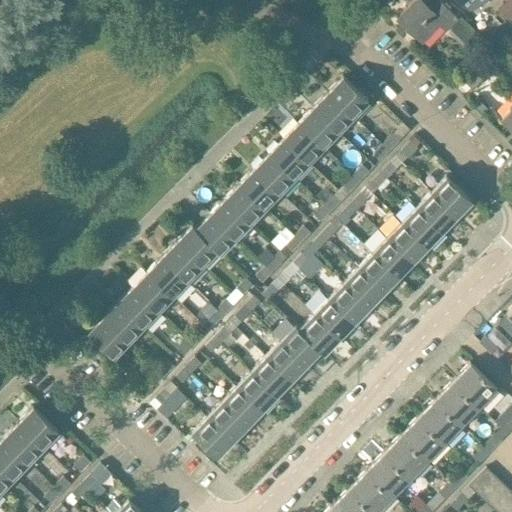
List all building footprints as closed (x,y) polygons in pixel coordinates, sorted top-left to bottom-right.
[(445,31),(457,17),(439,0),(432,0),(427,5),(421,0),(411,0),(396,16),(421,41),(438,24),(445,31)] [(511,0),(508,0),(498,11),(510,22),(511,20),(511,0)] [(457,21),(447,31),(461,44),(470,34),(457,21)] [(471,89),(491,69),(479,58),(459,78),(471,89)] [(367,100),(341,75),(326,89),(352,115),(367,100)] [(352,115),(326,89),(312,105),(337,130),(352,115)] [(511,103),(500,117),(511,128),(511,103)] [(337,130),(312,105),(297,120),(323,145),(337,130)] [(323,145),(297,120),(282,135),(308,160),(323,145)] [(388,149),(397,140),(390,133),(381,142),(388,149)] [(308,160),(282,135),(267,151),(293,176),(308,160)] [(406,156),(415,146),(409,139),(399,149),(406,156)] [(378,160),(388,149),(381,142),(371,153),(378,160)] [(293,176),(267,151),(252,166),(278,191),(293,176)] [(386,177),(394,167),(388,161),(379,170),(386,177)] [(358,180),(367,171),(361,164),(352,173),(358,180)] [(278,191),(252,166),(237,181),(263,206),(278,191)] [(376,187),(386,177),(379,170),(369,180),(376,187)] [(348,190),(358,180),(352,173),(342,184),(348,190)] [(470,199),(444,174),(429,189),(455,214),(470,199)] [(263,206),(237,181),(223,197),(248,222),(263,206)] [(455,214),(429,189),(415,205),(440,229),(455,214)] [(356,207),(365,198),(358,191),(349,201),(356,207)] [(329,210),(338,201),(331,194),(322,204),(329,210)] [(248,222),(223,197),(208,212),(234,237),(248,222)] [(346,217),(356,207),(349,201),(340,211),(346,217)] [(319,221),(329,210),(322,204),(312,214),(319,221)] [(440,229),(415,205),(400,220),(425,245),(440,229)] [(234,237),(208,212),(193,227),(215,249),(219,252),(234,237)] [(425,245),(400,220),(385,235),(410,260),(425,245)] [(326,238),(336,228),(329,221),(320,231),(326,238)] [(215,249),(193,227),(190,224),(175,239),(200,264),(215,249)] [(299,241),(309,231),(302,225),(292,235),(299,241)] [(317,247),(326,238),(320,231),(310,241),(317,247)] [(289,251),(299,241),(292,235),(283,245),(289,251)] [(410,260),(385,235),(370,250),(396,275),(410,260)] [(200,264),(175,239),(160,255),(185,279),(200,264)] [(396,275),(370,250),(355,266),(381,291),(396,275)] [(297,268),(306,258),(300,252),(290,262),(297,268)] [(185,279),(160,255),(145,270),(171,295),(185,279)] [(269,272),(279,262),(272,255),(263,265),(269,272)] [(287,278),(297,268),(290,262),(281,271),(287,278)] [(260,281),(269,272),(263,265),(254,275),(260,281)] [(381,291),(355,266),(340,281),(366,306),(381,291)] [(171,295),(145,270),(130,285),(156,310),(171,295)] [(241,294),(251,284),(244,277),(235,287),(241,294)] [(366,306),(340,281),(325,296),(351,321),(366,306)] [(267,299),(276,289),(270,283),(260,293),(267,299)] [(156,310),(130,285),(116,300),(141,325),(156,310)] [(248,311),(258,301),(251,295),(242,304),(248,311)] [(351,321),(325,296),(311,312),(336,336),(351,321)] [(221,314),(231,304),(225,298),(215,308),(221,314)] [(141,325),(116,300),(101,316),(126,340),(141,325)] [(239,321),(248,311),(242,304),(232,314),(239,321)] [(212,324),(221,314),(215,308),(206,317),(212,324)] [(336,336),(311,312),(296,326),(318,349),(321,352),(336,336)] [(126,340),(101,316),(86,331),(111,356),(126,340)] [(318,349),(296,326),(293,323),(278,339),(303,364),(318,349)] [(219,342),(229,332),(222,325),(212,335),(219,342)] [(192,345),(202,334),(195,328),(185,338),(192,345)] [(210,351),(219,342),(212,335),(203,344),(210,351)] [(496,346),(484,335),(478,341),(489,352),(496,346)] [(183,354),(192,345),(185,338),(176,348),(183,354)] [(303,364),(278,339),(263,354),(288,379),(303,364)] [(288,379),(263,354),(248,370),(274,394),(288,379)] [(190,372),(200,362),(193,355),(183,365),(190,372)] [(162,375),(172,365),(166,358),(156,369),(162,375)] [(511,361),(508,358),(502,365),(511,374),(511,361)] [(496,387),(468,360),(451,378),(478,405),(496,387)] [(180,382),(190,372),(183,365),(174,375),(180,382)] [(153,385),(162,375),(156,369),(146,378),(153,385)] [(274,394),(248,370),(233,385),(259,410),(274,394)] [(478,405),(451,378),(434,396),(461,423),(478,405)] [(259,410),(233,385),(219,400),(244,425),(259,410)] [(160,402),(169,393),(163,386),(153,396),(160,402)] [(461,423),(434,396),(416,414),(444,441),(461,423)] [(244,425),(219,400),(204,415),(229,440),(244,425)] [(511,405),(510,404),(494,420),(506,432),(511,426),(511,405)] [(57,429),(31,405),(16,420),(42,445),(57,429)] [(444,441),(416,414),(399,432),(426,459),(444,441)] [(229,440),(204,415),(189,430),(214,455),(229,440)] [(42,445),(16,420),(2,436),(27,460),(42,445)] [(487,428),(477,438),(482,443),(489,450),(500,438),(494,432),(492,434),(487,428)] [(426,459),(399,432),(382,450),(409,476),(426,459)] [(27,460),(2,436),(0,437),(0,463),(12,476),(27,460)] [(478,461),(489,450),(482,443),(471,455),(478,461)] [(409,476),(382,450),(364,468),(392,494),(409,476)] [(80,470),(89,460),(83,454),(73,464),(80,470)] [(0,488),(12,476),(0,463),(0,488)] [(476,492),(493,474),(485,466),(467,484),(476,492)] [(374,511),(392,494),(364,468),(347,486),(373,511),(374,511)] [(454,486),(465,474),(459,468),(448,479),(454,486)] [(86,488),(96,478),(89,472),(80,481),(86,488)] [(484,500),(502,482),(493,474),(476,492),(484,500)] [(59,491),(69,481),(62,475),(52,485),(59,491)] [(443,497),(454,486),(448,479),(437,491),(443,497)] [(77,498),(86,488),(80,481),(70,491),(77,498)] [(493,508),(511,490),(502,482),(484,500),(493,508)] [(50,501),(59,491),(52,485),(43,495),(50,501)] [(373,511),(347,486),(330,504),(338,511),(373,511)] [(496,511),(505,511),(511,505),(511,491),(511,490),(493,508),(496,511)] [(456,509),(467,497),(460,491),(449,503),(456,509)] [(112,499),(106,506),(111,511),(142,511),(127,497),(119,505),(112,499)] [(50,511),(63,511),(66,509),(60,502),(50,511)]
